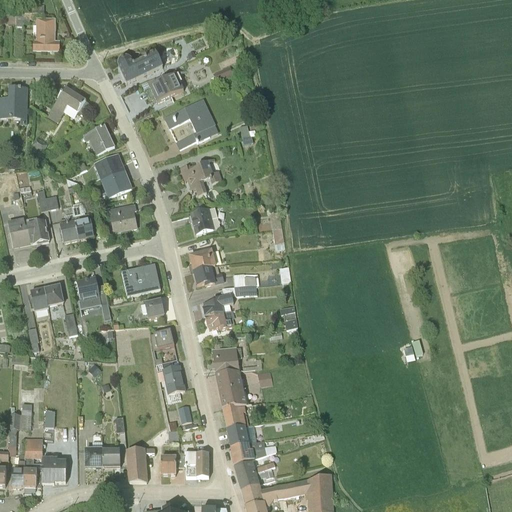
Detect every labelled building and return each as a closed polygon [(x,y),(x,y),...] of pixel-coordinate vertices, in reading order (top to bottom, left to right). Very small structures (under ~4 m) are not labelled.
[(24,7),(24,16),(41,17),(44,17),(44,8),(24,7)] [(54,45),(54,22),(40,22),(41,17),(24,16),(5,16),(5,27),(15,27),(15,29),(23,30),(24,25),(29,25),(29,22),(36,22),(35,43),(34,43),(33,53),(59,54),(59,45),(54,45)] [(118,70),(126,86),(162,69),(155,54),(144,60),(143,58),(131,64),(130,62),(128,61),(126,60),(124,60),(121,61),(119,63),(118,64),(118,67),(118,70)] [(189,63),(196,60),(194,56),(193,55),(192,55),(190,55),(188,56),(188,58),(187,59),(189,63)] [(229,68),(212,76),(216,83),(233,75),(229,68)] [(146,84),(156,105),(184,92),(180,84),(182,83),(178,75),(176,76),(153,87),(151,82),(146,84)] [(25,126),(26,90),(10,89),(10,100),(0,100),(0,120),(20,122),(20,126),(25,126)] [(64,91),(47,118),(57,124),(67,109),(77,116),(77,115),(84,119),(91,108),(64,91)] [(215,127),(203,102),(164,120),(169,130),(189,120),(196,134),(176,145),(179,151),(197,143),(198,144),(218,134),(214,127),(215,127)] [(247,126),(239,128),(242,139),(249,137),(250,138),(256,136),(254,130),(248,132),(247,126)] [(89,143),(96,158),(114,149),(104,128),(83,138),(86,144),(89,143)] [(252,143),(251,138),(242,140),(243,146),(252,143)] [(47,146),(36,139),(31,146),(35,148),(33,151),(37,154),(39,151),(42,153),(47,146)] [(93,166),(100,184),(124,173),(117,157),(93,166)] [(186,168),(180,170),(184,183),(187,182),(191,192),(194,191),(197,198),(206,195),(203,184),(209,182),(211,186),(222,182),(218,173),(212,175),(209,165),(215,163),(214,161),(195,168),(196,169),(188,172),(186,168)] [(76,176),(86,172),(83,165),(73,169),(76,176)] [(100,184),(107,200),(131,190),(124,173),(100,184)] [(77,185),(66,181),(69,194),(78,192),(77,185)] [(27,187),(19,189),(21,203),(26,202),(25,199),(30,198),(27,187)] [(41,213),(48,211),(45,199),(44,191),(42,192),(42,190),(38,191),(38,192),(37,193),(41,213)] [(56,197),(45,199),(48,211),(58,209),(56,197)] [(73,215),(74,219),(85,217),(84,214),(85,214),(84,210),(83,210),(82,206),(72,209),(73,215)] [(136,229),(133,213),(136,213),(134,206),(108,211),(113,234),(136,229)] [(190,216),(196,235),(220,229),(215,209),(190,216)] [(269,214),(272,231),(281,229),(278,213),(269,214)] [(92,238),(88,216),(85,217),(74,219),(79,241),(92,238)] [(26,220),(27,227),(31,246),(48,243),(44,221),(37,222),(36,218),(26,220)] [(31,246),(27,227),(25,227),(23,219),(7,223),(13,248),(30,245),(31,246)] [(79,241),(74,219),(65,221),(59,222),(64,244),(79,241)] [(274,244),(283,243),(281,229),(272,231),(274,244)] [(193,273),(215,268),(210,250),(202,252),(202,254),(189,258),(191,265),(193,273)] [(130,261),(123,262),(125,272),(132,270),(130,261)] [(184,275),(193,273),(191,265),(182,267),(184,275)] [(121,273),(126,297),(160,290),(154,266),(132,270),(125,272),(121,273)] [(215,268),(193,273),(197,287),(204,285),(205,287),(223,282),(220,274),(219,274),(217,267),(215,268)] [(288,269),(279,270),(281,283),(290,282),(288,269)] [(243,274),(232,275),(233,288),(255,286),(258,286),(257,274),(243,275),(243,274)] [(95,278),(76,282),(80,302),(77,302),(79,310),(101,306),(104,322),(110,321),(103,286),(97,287),(95,278)] [(44,289),(43,290),(47,308),(63,305),(59,286),(51,288),(52,289),(44,290),(44,289)] [(215,301),(202,304),(203,308),(202,309),(205,318),(229,311),(230,311),(229,305),(233,304),(232,297),(235,296),(235,297),(257,295),(255,286),(233,288),(233,289),(222,291),(223,297),(214,299),(215,301)] [(47,308),(43,290),(30,292),(30,295),(27,296),(30,310),(33,309),(34,313),(47,310),(47,308)] [(147,318),(147,320),(163,316),(160,301),(140,306),(142,313),(145,312),(147,318)] [(229,311),(205,318),(207,326),(208,326),(209,330),(218,328),(219,330),(234,325),(229,311)] [(284,321),(295,319),(294,312),(282,314),(284,321)] [(73,314),(64,316),(68,336),(77,335),(73,314)] [(290,329),(296,327),(297,327),(295,319),(284,321),(285,329),(290,329)] [(291,337),(298,336),(296,327),(290,329),(291,337)] [(35,328),(27,329),(32,352),(38,350),(37,342),(38,341),(35,328)] [(173,346),(170,330),(149,335),(152,351),(173,346)] [(280,330),(268,332),(269,339),(281,337),(280,330)] [(418,339),(411,341),(415,354),(422,352),(418,339)] [(9,344),(0,343),(0,350),(8,352),(9,344)] [(413,352),(411,344),(403,346),(405,354),(413,352)] [(214,365),(215,374),(239,370),(237,358),(241,357),(240,347),(212,351),(213,361),(214,365)] [(27,355),(12,354),(11,363),(27,364),(27,355)] [(160,358),(154,360),(156,368),(162,366),(160,358)] [(242,367),(242,370),(261,367),(260,358),(255,359),(256,365),(242,367)] [(101,370),(94,363),(87,370),(94,377),(101,370)] [(161,370),(167,395),(184,391),(178,366),(161,370)] [(239,370),(215,374),(218,387),(221,400),(220,401),(222,408),(232,406),(243,405),(246,404),(239,370)] [(269,370),(257,372),(259,386),(272,383),(269,370)] [(108,382),(101,385),(103,391),(110,389),(108,382)] [(314,407),(311,394),(303,396),(307,409),(314,407)] [(8,450),(7,455),(15,455),(16,428),(30,429),(31,403),(21,403),(21,408),(20,408),(20,414),(14,413),(14,405),(10,405),(8,445),(8,450)] [(232,406),(222,408),(226,428),(244,425),(248,424),(246,415),(243,415),(243,413),(245,413),(243,405),(232,406)] [(46,410),(46,425),(55,426),(55,410),(46,410)] [(189,411),(179,413),(181,423),(191,421),(189,411)] [(122,417),(114,418),(116,433),(124,432),(122,417)] [(167,423),(169,432),(177,431),(175,422),(167,423)] [(244,425),(226,428),(230,447),(248,442),(244,425)] [(169,432),(168,432),(169,441),(178,441),(177,431),(169,432)] [(314,440),(324,437),(322,432),(299,436),(300,442),(313,439),(314,440)] [(41,458),(41,438),(25,438),(24,454),(24,458),(33,458),(41,458)] [(248,442),(230,447),(233,465),(251,459),(276,451),(275,444),(264,446),(263,440),(248,443),(248,442)] [(102,467),(102,448),(102,443),(91,443),(91,448),(85,448),(85,466),(95,466),(95,467),(102,467)] [(119,467),(119,448),(102,448),(102,467),(119,467)] [(126,450),(128,482),(146,483),(144,454),(153,453),(153,448),(126,450)] [(172,456),(160,456),(160,475),(175,475),(175,468),(184,468),(184,467),(183,453),(179,453),(174,453),(172,453),(172,456)] [(208,477),(208,453),(191,453),(183,453),(184,467),(186,467),(186,465),(190,465),(190,475),(196,475),(196,478),(208,477)] [(35,469),(41,469),(41,463),(33,463),(33,458),(24,458),(24,469),(35,469)] [(57,458),(41,458),(41,463),(41,469),(41,484),(53,484),(53,483),(65,483),(65,461),(57,461),(57,458)] [(251,459),(233,465),(240,489),(259,483),(257,478),(264,475),(265,477),(273,474),(271,467),(274,466),(272,461),(254,467),(251,459)] [(11,469),(11,487),(23,487),(24,469),(18,469),(11,469)] [(24,469),(23,487),(35,487),(35,469),(24,469)] [(334,473),(272,486),(273,487),(277,499),(305,493),(305,499),(307,499),(307,511),(332,511),(330,479),(334,478),(334,473)] [(259,483),(240,489),(245,505),(263,502),(259,490),(261,490),(259,483)] [(259,490),(263,502),(272,500),(277,499),(273,487),(261,490),(259,490)] [(263,502),(245,505),(244,506),(246,511),(266,511),(265,506),(269,505),(272,500),(263,502)]
